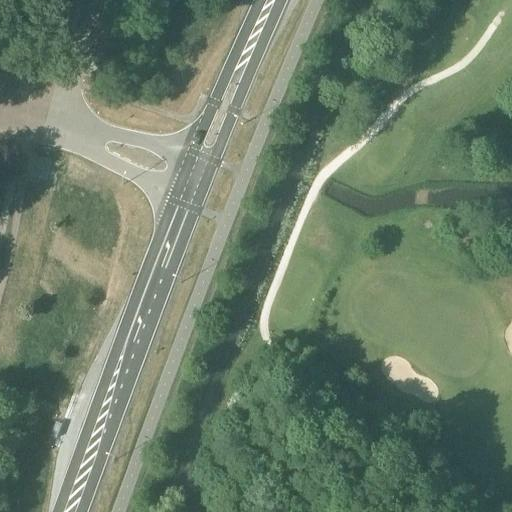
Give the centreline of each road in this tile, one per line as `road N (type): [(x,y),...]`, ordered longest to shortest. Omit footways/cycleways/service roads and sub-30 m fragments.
road 1 (secondary): [(172,203),(60,511)]
road 2 (secondary): [(85,511),(194,211)]
road 3 (secondary): [(212,162),(285,0)]
road 4 (secondary): [(261,0),(191,154)]
road 5 (residential): [(57,126),(172,203)]
road 6 (residential): [(191,154),(57,126)]
road 7 (unclassified): [(57,126),(88,0)]
